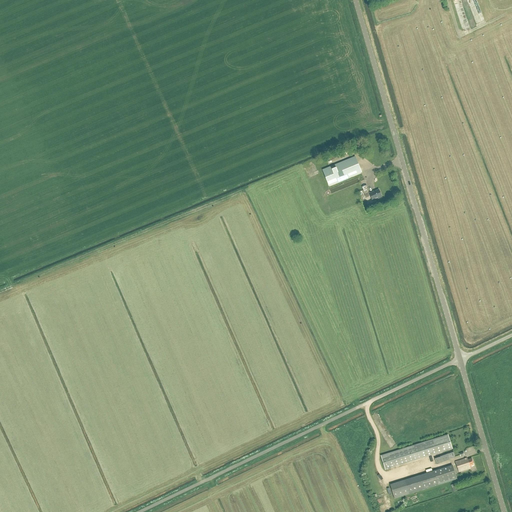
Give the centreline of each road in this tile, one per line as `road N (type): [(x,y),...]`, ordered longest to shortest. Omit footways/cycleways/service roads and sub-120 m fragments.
road 1 (tertiary): [(459,359),(355,0)]
road 2 (unclassified): [(139,511),(459,359)]
road 3 (tertiary): [(503,511),(459,359)]
